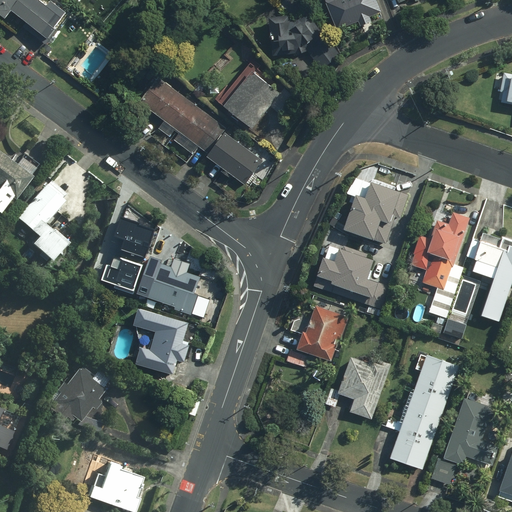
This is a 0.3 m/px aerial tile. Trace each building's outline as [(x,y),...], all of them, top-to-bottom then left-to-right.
[(0,0),(0,19),(3,21),(9,14),(42,42),(64,17),(49,4),(46,8),(35,0),(0,0)] [(369,22),(366,16),(377,11),(372,0),(332,0),(333,1),(323,5),(334,31),(356,21),(358,27),(369,22)] [(285,19),(265,21),(272,58),(305,55),(320,70),(340,57),(308,17),(297,27),(285,19)] [(278,95),(250,74),(222,112),(250,132),(278,95)] [(511,76),(501,75),(497,104),(511,106),(511,76)] [(222,130),(156,81),(139,104),(205,153),(222,130)] [(259,164),(222,136),(206,158),(243,186),(259,164)] [(36,173),(0,146),(0,181),(20,195),(36,173)] [(74,240),(50,222),(70,197),(49,181),(23,215),(44,231),(36,240),(59,258),(74,240)] [(373,263),(388,267),(404,217),(386,211),(381,226),(359,219),(355,231),(344,228),(339,244),(375,256),(373,263)] [(468,220),(451,214),(447,226),(434,222),(428,240),(417,237),(412,254),(429,260),(421,284),(446,292),(468,220)] [(498,323),(511,279),(511,245),(481,235),(472,262),(495,269),(479,317),(498,323)] [(176,266),(157,259),(144,293),(204,316),(217,282),(190,272),(195,261),(180,255),(176,266)] [(476,277),(466,274),(460,291),(470,295),(476,277)] [(163,328),(156,347),(146,344),(141,359),(178,371),(182,358),(188,360),(194,344),(187,341),(194,321),(147,306),(142,321),(163,328)] [(346,318),(313,306),(297,352),(330,363),(346,318)] [(457,368),(423,356),(388,458),(422,470),(457,368)] [(368,358),(365,364),(348,358),(335,394),(353,401),(349,413),(370,420),(387,371),(386,371),(388,365),(368,358)] [(110,386),(84,365),(52,405),(71,420),(76,414),(83,419),(110,386)] [(460,466),(463,457),(490,466),(497,448),(480,442),(491,410),(461,399),(440,459),(460,466)] [(0,445),(1,443),(9,447),(17,429),(1,422),(9,406),(0,402),(0,445)] [(511,455),(508,454),(495,491),(511,496),(511,455)] [(114,488),(98,482),(94,492),(139,510),(144,497),(139,495),(147,474),(123,465),(114,488)]
